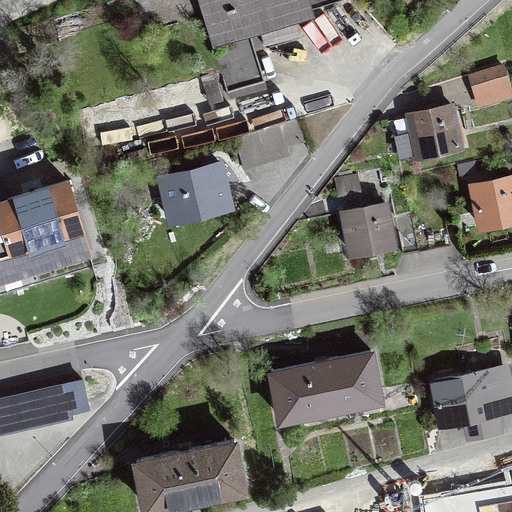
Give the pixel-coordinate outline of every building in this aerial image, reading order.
[(198,0),(210,38),(232,32),(236,46),(215,52),(230,97),(266,87),(248,27),(334,0),(198,0)] [(19,51),(59,38),(53,18),(13,30),(19,51)] [(477,89),(506,81),(501,65),(472,73),(477,89)] [(78,111),(85,137),(223,99),(215,74),(207,77),(207,75),(78,111)] [(409,113),(418,154),(460,144),(451,104),(409,113)] [(287,143),(304,138),(299,119),(234,138),(242,166),(289,152),(287,143)] [(161,176),(171,218),(230,204),(219,162),(161,176)] [(359,189),(356,174),(352,175),(351,170),(339,173),(340,178),(336,178),(339,193),(359,189)] [(511,175),(472,184),(480,224),(511,217),(511,175)] [(0,207),(19,269),(86,249),(66,181),(0,200),(0,207)] [(385,202),(343,210),(351,251),(394,242),(385,202)] [(443,211),(411,217),(417,247),(449,241),(443,211)] [(402,250),(417,247),(411,217),(396,220),(402,250)] [(20,305),(0,309),(0,345),(29,339),(20,305)] [(380,396),(371,350),(271,370),(280,416),(380,396)] [(503,365),(432,379),(440,422),(511,406),(511,380),(511,378),(506,379),(503,365)] [(87,396),(81,371),(0,389),(0,424),(71,408),(69,400),(87,396)] [(234,438),(136,458),(145,505),(243,484),(234,438)]
